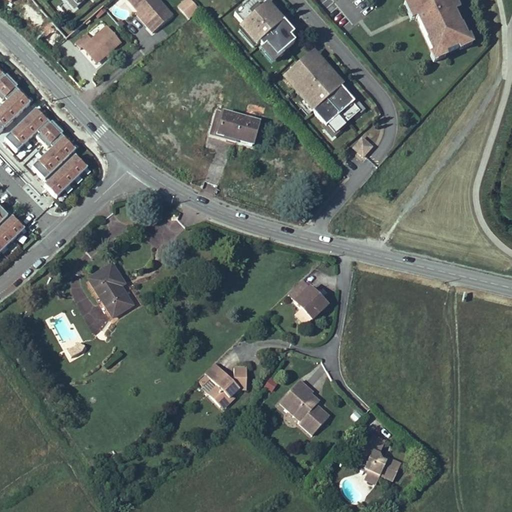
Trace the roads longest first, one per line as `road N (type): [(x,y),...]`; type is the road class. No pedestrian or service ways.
road 1 (tertiary): [(133,164),(223,214),(350,250)]
road 2 (tertiary): [(0,31),(133,164)]
road 3 (residential): [(0,286),(133,164)]
road 4 (residential): [(360,401),(333,376),(327,358),(350,250)]
road 5 (tertiary): [(350,250),(511,288)]
road 6 (unknown): [(79,110),(147,53),(134,24)]
